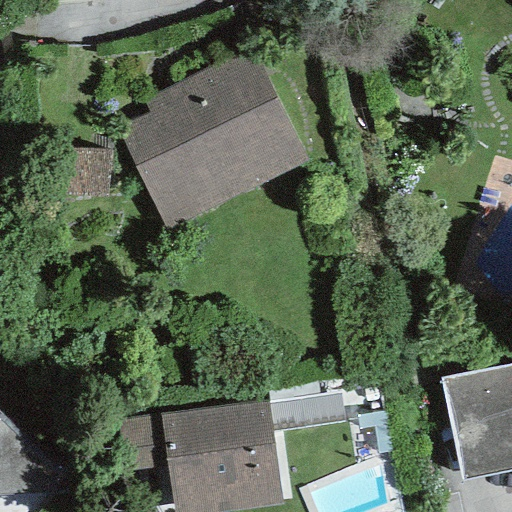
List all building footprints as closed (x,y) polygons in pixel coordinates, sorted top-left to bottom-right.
[(149,111),(116,126),(164,230),(307,164),(252,46),(143,97),(149,111)] [(511,365),(440,380),(463,480),(511,470),(511,365)] [(268,400),(159,415),(166,467),(172,511),(221,511),(282,504),(268,400)] [(123,473),(166,467),(159,415),(116,420),(123,473)] [(0,511),(36,511),(56,489),(53,469),(0,420),(0,511)]
